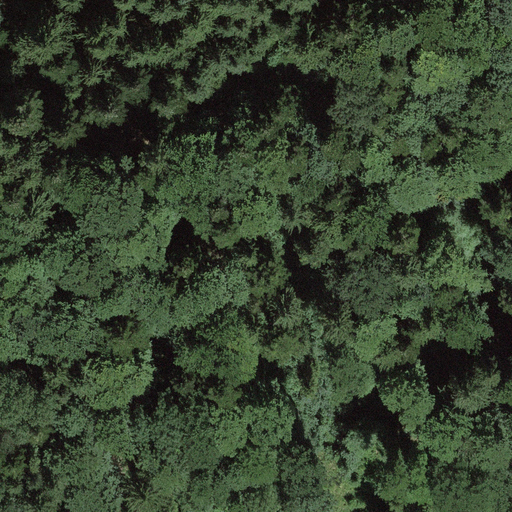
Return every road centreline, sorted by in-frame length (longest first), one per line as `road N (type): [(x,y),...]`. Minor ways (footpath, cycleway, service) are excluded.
road 1 (track): [(511,106),(198,207),(0,420)]
road 2 (track): [(0,174),(178,0)]
